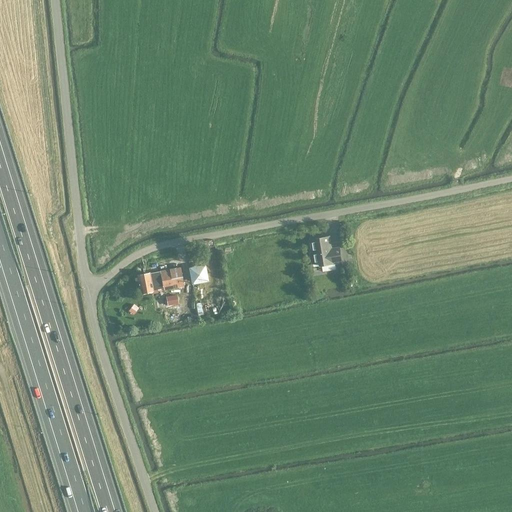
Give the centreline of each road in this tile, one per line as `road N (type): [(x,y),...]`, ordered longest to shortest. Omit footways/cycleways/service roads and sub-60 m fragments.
road 1 (unclassified): [(90,291),(158,246),(511,180)]
road 2 (motorway): [(111,511),(0,155)]
road 3 (unclassified): [(90,291),(55,0)]
road 4 (motorway): [(0,250),(80,511)]
road 5 (unclassified): [(154,511),(90,291)]
road 6 (unclassified): [(42,511),(0,365)]
